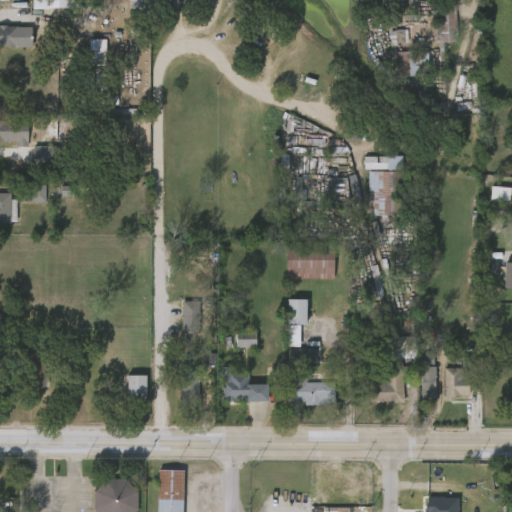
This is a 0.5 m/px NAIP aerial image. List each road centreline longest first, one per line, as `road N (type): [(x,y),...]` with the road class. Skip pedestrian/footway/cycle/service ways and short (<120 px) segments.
road 1 (residential): [(315,106),(266,93),(183,43),(159,62),(162,440)]
road 2 (tertiary): [(0,438),(511,444)]
